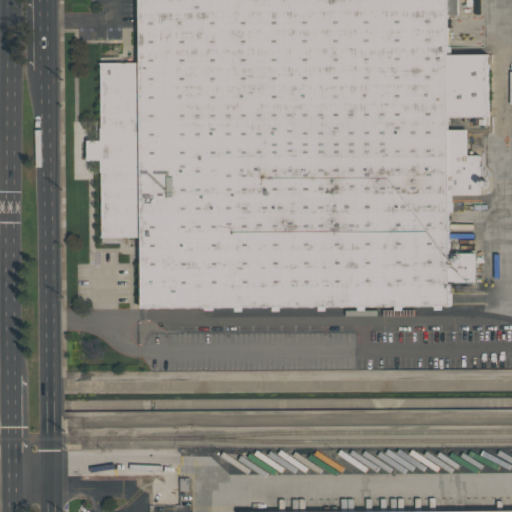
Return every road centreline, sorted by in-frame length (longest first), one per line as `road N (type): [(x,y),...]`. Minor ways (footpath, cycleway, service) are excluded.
road 1 (primary): [(11,0),(16,376)]
road 2 (primary): [(50,375),(46,59)]
